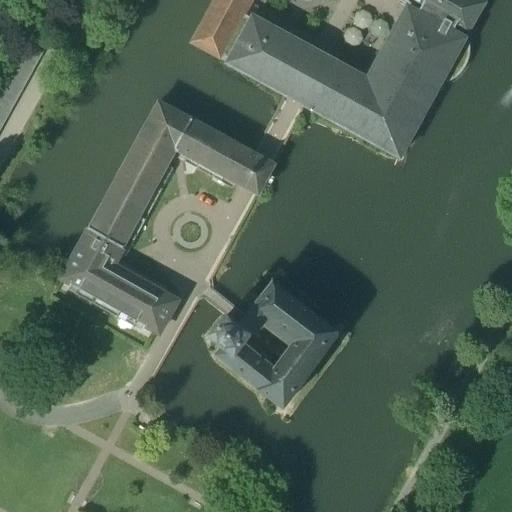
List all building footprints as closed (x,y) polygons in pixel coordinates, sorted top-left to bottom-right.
[(482,5),(473,0),(214,0),(190,45),(219,60),(220,58),(243,16),(251,0),(407,0),(412,3),(463,32),(466,33),(482,5)] [(463,32),(412,3),(408,10),(460,39),(463,32)] [(406,9),(367,82),(358,77),(358,76),(252,19),(251,20),(228,62),(227,65),(398,159),(441,80),(447,84),(452,81),(457,77),(460,74),(464,68),(467,63),(468,57),(469,51),(468,45),(462,42),(463,40),(460,39),(408,10),(406,9)] [(243,16),(220,58),(228,62),(251,20),(243,16)] [(31,30),(0,86),(0,125),(48,39),(31,30)] [(253,156),(158,104),(61,280),(158,334),(176,302),(112,266),(175,151),(239,186),(240,183),(253,156)] [(270,148),(260,143),(254,154),(265,159),(275,164),(282,154),(270,148)] [(283,407),(336,336),(337,336),(337,334),(335,334),(274,286),(274,285),(271,285),(271,287),(245,319),(238,328),(225,318),(208,339),(221,350),(218,356),(216,355),(216,358),(217,358),(280,407),(281,408),(283,408),(283,407)] [(211,291),(203,300),(206,302),(213,293),(211,291)]
